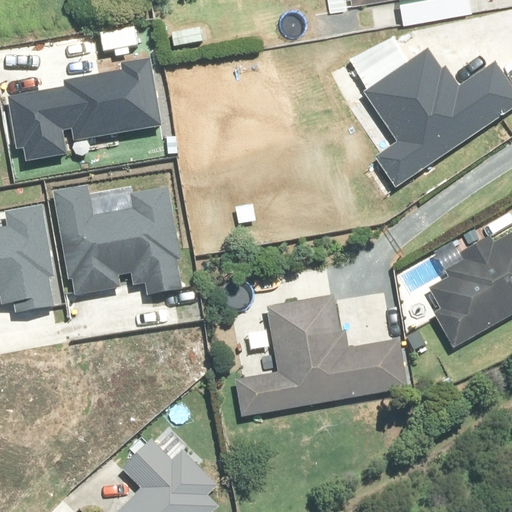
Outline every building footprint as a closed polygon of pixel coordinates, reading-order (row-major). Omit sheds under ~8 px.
[(353,0),(355,8),(356,8),(402,0),(406,0),(411,27),(480,15),(477,0),(353,0)] [(208,27),(173,33),(176,51),(212,45),(208,27)] [(455,75),(450,78),(433,52),(368,93),(400,143),(379,157),(400,191),(424,176),(487,136),(511,120),(511,84),(500,65),(464,88),(455,75)] [(43,100),(11,107),(22,164),(68,155),(66,147),(161,129),(150,70),(41,91),(43,100)] [(173,189),(137,196),(136,191),(96,199),(94,189),(60,196),(76,282),(78,281),(82,301),(129,292),(127,281),(140,278),(141,285),(148,284),(152,300),(193,292),(173,189)] [(60,280),(49,210),(0,217),(0,303),(6,302),(9,320),(62,312),(57,280),(60,280)] [(439,318),(456,350),(511,319),(511,236),(493,246),(489,238),(461,254),(466,263),(451,272),(454,278),(435,288),(449,313),(439,318)] [(339,299),(271,311),(282,374),(240,381),(247,426),(413,399),(404,345),(348,354),(339,299)] [(220,511),(223,509),(213,498),(222,489),(186,453),(177,462),(159,443),(127,475),(145,494),(127,511),(220,511)]
